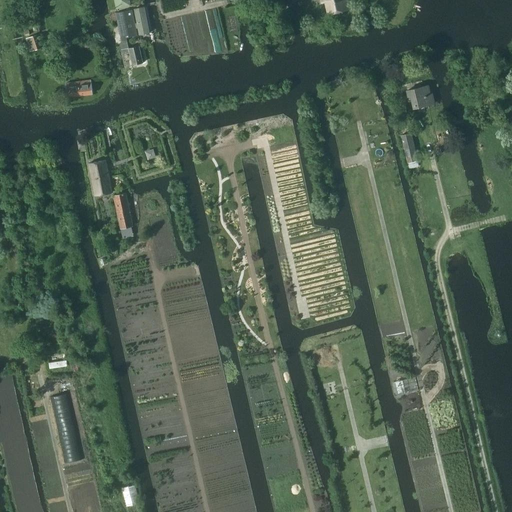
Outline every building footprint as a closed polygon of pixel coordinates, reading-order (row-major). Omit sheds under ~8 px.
[(113,0),(115,9),(131,6),(129,0),(113,0)] [(324,0),(328,15),(350,9),(347,0),(345,0),(324,0)] [(134,9),(139,35),(149,33),(144,7),(134,9)] [(115,13),(121,43),(120,43),(123,54),(129,52),(132,65),(142,63),(139,46),(128,48),(126,38),(137,36),(131,10),(115,13)] [(26,38),(30,52),(41,48),(36,35),(26,38)] [(66,84),(68,97),(92,94),(91,81),(66,84)] [(417,107),(434,103),(432,94),(430,94),(428,86),(407,90),(408,96),(411,96),(414,109),(417,108),(417,107)] [(401,135),(408,163),(417,160),(411,133),(401,135)] [(89,163),(95,196),(112,192),(106,160),(89,163)] [(113,195),(120,229),(133,226),(125,193),(113,195)] [(48,363),(49,369),(66,366),(65,360),(48,363)] [(395,383),(398,394),(418,390),(416,379),(395,383)] [(121,488),(126,506),(139,503),(134,485),(121,488)]
